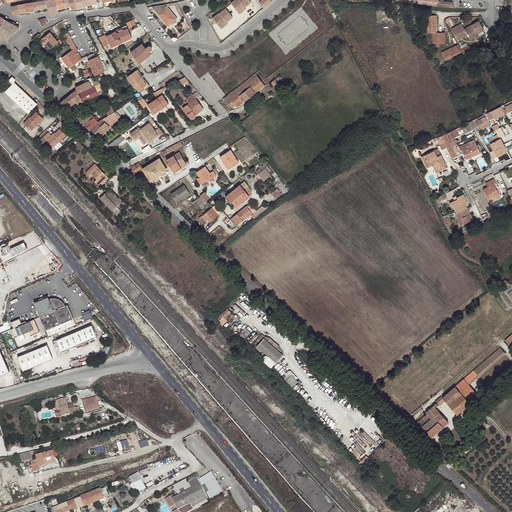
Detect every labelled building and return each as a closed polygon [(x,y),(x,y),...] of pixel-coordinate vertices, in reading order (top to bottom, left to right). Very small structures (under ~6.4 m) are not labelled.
[(35,10),(47,7),(46,0),(37,2),(33,2),(35,10)] [(47,7),(49,14),(58,12),(57,9),(54,0),(46,0),(47,7)] [(54,0),(57,9),(63,8),(63,11),(66,10),(65,7),(62,0),(54,0)] [(69,9),(71,9),(68,0),(62,0),(65,7),(69,7),(69,9)] [(68,0),(71,9),(98,3),(96,0),(68,0)] [(251,2),(249,0),(234,0),(231,3),(237,11),(243,6),(244,7),(251,2)] [(420,0),(422,0),(437,2),(437,7),(452,8),(453,3),(438,1),(437,0),(420,0)] [(26,12),(35,10),(33,2),(25,4),(26,12)] [(174,5),(181,17),(183,16),(176,2),(174,5)] [(17,5),(19,14),(26,12),(25,4),(18,5),(17,5)] [(165,4),(151,7),(167,26),(176,19),(167,6),(165,4)] [(232,17),(225,8),(219,14),(218,13),(212,18),(219,26),(225,21),(226,22),(232,17)] [(436,15),(426,15),(427,33),(432,33),(432,43),(444,43),(444,32),(436,33),(436,15)] [(48,23),(45,18),(38,20),(39,21),(42,26),(47,23),(48,23)] [(461,22),(450,27),(457,38),(464,34),(465,36),(468,34),(469,36),(477,32),(475,30),(483,26),(478,19),(464,27),(461,22)] [(5,20),(0,25),(0,34),(5,40),(19,27),(17,26),(18,24),(12,21),(11,23),(5,20)] [(129,27),(135,25),(132,20),(126,23),(128,28),(129,27)] [(127,28),(117,33),(116,31),(106,36),(107,39),(101,42),(103,46),(109,43),(111,47),(131,38),(127,28)] [(69,34),(67,30),(64,31),(64,34),(66,37),(65,38),(68,43),(70,43),(71,45),(74,44),(69,34)] [(40,40),(44,45),(46,43),(50,48),(57,42),(49,32),(40,40)] [(463,50),(459,42),(442,52),(446,59),(463,50)] [(142,57),(148,52),(149,51),(151,49),(151,48),(150,46),(149,46),(148,46),(145,48),(142,44),(130,52),(139,63),(144,59),(142,57)] [(81,58),(78,52),(75,54),(72,50),(61,58),(69,68),(81,59),(81,58)] [(95,57),(93,53),(81,58),(81,59),(83,62),(88,60),(95,75),(104,71),(97,56),(95,57)] [(146,85),(136,70),(126,77),(134,87),(135,86),(138,91),(146,85)] [(232,101),(235,105),(237,107),(264,85),(255,73),(223,98),(228,104),(232,101)] [(90,77),(91,80),(94,85),(99,83),(97,80),(96,80),(95,78),(94,79),(92,75),(90,77)] [(28,113),(37,104),(14,82),(15,79),(12,77),(9,80),(12,84),(5,92),(28,113)] [(75,87),(75,88),(76,90),(82,101),(83,102),(99,95),(98,95),(97,92),(97,91),(94,85),(91,80),(75,87)] [(156,97),(164,91),(162,89),(153,93),(156,97)] [(76,90),(60,102),(67,108),(75,102),(77,104),(82,101),(76,90)] [(161,95),(148,105),(154,113),(168,103),(161,95)] [(203,108),(192,95),(186,99),(189,103),(182,108),(190,118),(192,119),(193,119),(195,118),(195,116),(195,114),(203,108)] [(142,98),(138,100),(143,108),(148,105),(142,98)] [(500,106),(504,114),(511,110),(511,103),(506,106),(506,107),(504,107),(503,105),(500,106)] [(110,114),(114,112),(111,105),(104,109),(108,115),(110,114)] [(498,117),(504,114),(500,106),(491,111),(495,118),(498,117)] [(83,123),(87,127),(88,127),(91,123),(90,121),(90,120),(89,118),(88,115),(86,111),(78,119),(83,123)] [(24,124),(31,131),(43,118),(36,112),(31,118),(30,117),(24,124)] [(119,118),(114,112),(110,114),(115,121),(119,118)] [(108,115),(103,118),(105,122),(110,126),(115,121),(110,114),(108,115)] [(485,114),(472,120),(476,126),(488,121),(485,114)] [(88,127),(99,137),(104,131),(110,126),(105,122),(103,118),(98,121),(94,117),(90,120),(90,121),(91,123),(88,127)] [(472,120),(468,122),(464,125),(467,131),(476,126),(472,120)] [(163,134),(158,128),(155,131),(149,123),(140,129),(138,127),(129,134),(133,139),(142,133),(149,142),(157,135),(159,137),(163,134)] [(66,136),(60,129),(55,134),(54,133),(51,135),(48,132),(39,141),(42,144),(47,139),(53,147),(66,136)] [(451,131),(446,133),(446,134),(452,146),(457,144),(451,131)] [(142,133),(133,139),(134,141),(142,136),(148,145),(159,137),(157,135),(149,142),(142,133)] [(456,156),(452,146),(446,134),(439,137),(439,138),(437,139),(441,150),(446,147),(447,150),(451,158),(456,156)] [(493,150),(489,152),(493,158),(501,154),(500,152),(506,149),(500,139),(490,144),(493,150)] [(180,142),(172,146),(168,148),(166,149),(166,150),(162,152),(163,155),(182,145),(180,142)] [(471,154),(472,156),(480,153),(475,144),(469,146),(467,142),(458,147),(460,151),(462,150),(465,157),(471,154)] [(445,164),(438,149),(422,157),(427,167),(432,165),(434,170),(435,169),(436,172),(446,167),(444,165),(445,164)] [(220,156),(227,167),(234,163),(234,165),(238,162),(230,150),(220,156)] [(180,165),(185,162),(179,152),(170,157),(169,155),(165,157),(174,173),(181,168),(181,167),(180,165)] [(142,169),(147,177),(148,176),(151,180),(167,170),(159,158),(142,169)] [(138,162),(130,168),(135,172),(141,168),(138,162)] [(97,186),(100,183),(107,176),(95,164),(85,174),(88,177),(90,175),(91,174),(94,176),(97,179),(94,182),(97,186)] [(271,170),(265,164),(256,171),(263,181),(270,175),(268,172),(271,170)] [(208,179),(209,180),(216,176),(213,171),(209,173),(205,166),(196,172),(199,177),(197,178),(200,184),(206,180),(208,179)] [(107,176),(100,183),(102,186),(109,179),(107,176)] [(493,185),(494,184),(496,183),(494,179),(485,183),(487,187),(483,189),(488,200),(499,194),(496,189),(495,190),(493,185)] [(231,201),(236,207),(246,199),(251,195),(251,191),(244,181),(225,197),(230,202),(231,201)] [(189,193),(184,185),(170,194),(176,202),(189,193)] [(274,199),(282,195),(278,188),(271,193),(274,199)] [(109,190),(105,194),(112,201),(116,198),(116,197),(109,190)] [(198,198),(201,203),(208,199),(204,192),(200,195),(201,196),(198,198)] [(100,198),(116,216),(121,211),(117,207),(121,203),(116,198),(112,201),(105,194),(100,198)] [(452,206),(456,213),(464,209),(461,202),(465,200),(462,194),(456,198),(457,199),(449,203),(451,207),(452,206)] [(209,221),(218,214),(221,211),(215,204),(201,216),(205,221),(207,219),(209,221)] [(263,204),(256,210),(259,214),(264,210),(266,208),(263,204)] [(252,213),(246,206),(230,219),(235,226),(252,213)] [(456,213),(455,214),(457,217),(456,217),(460,225),(472,219),(470,214),(467,215),(464,209),(456,213)] [(481,215),(484,222),(490,220),(486,213),(481,215)] [(15,245),(19,254),(29,250),(25,241),(15,245)] [(511,297),(505,292),(502,297),(511,304),(511,297)] [(50,297),(34,303),(49,336),(76,325),(69,305),(59,299),(50,297)] [(228,309),(218,319),(221,322),(231,313),(228,309)] [(92,310),(85,313),(87,320),(94,317),(92,310)] [(11,329),(14,337),(29,331),(38,327),(34,319),(26,322),(22,324),(21,322),(19,318),(11,322),(13,328),(11,329)] [(93,324),(68,335),(76,346),(98,337),(93,324)] [(29,331),(31,335),(40,332),(38,327),(29,331)] [(76,346),(68,335),(58,339),(63,351),(76,346)] [(261,349),(275,362),(283,355),(277,350),(275,348),(277,345),(270,338),(265,337),(263,338),(256,345),(261,349)] [(46,344),(19,356),(25,369),(52,356),(46,344)] [(500,348),(464,379),(468,384),(504,353),(500,348)] [(283,374),(285,376),(282,378),(291,387),(297,382),(294,379),(296,378),(294,376),(294,377),(289,371),(287,371),(285,374),(284,373),(283,374)] [(468,384),(464,379),(455,387),(469,403),(478,396),(468,384)] [(469,403),(455,387),(442,398),(437,402),(439,405),(444,401),(456,414),(469,403)] [(75,412),(79,411),(78,407),(74,408),(73,405),(70,406),(70,404),(67,405),(65,398),(57,400),(62,416),(69,414),(69,413),(75,411),(75,412)] [(96,398),(84,401),(86,412),(99,409),(96,398)] [(437,405),(436,403),(425,412),(427,414),(418,422),(430,436),(447,422),(435,407),(437,405)] [(35,450),(17,455),(19,462),(30,460),(32,459),(31,455),(36,454),(35,450)] [(32,465),(34,472),(40,470),(39,467),(56,463),(54,457),(52,451),(36,455),(38,463),(32,465)] [(135,493),(146,488),(137,472),(127,477),(135,493)] [(172,499),(179,511),(182,511),(207,499),(196,478),(188,482),(191,488),(172,499)] [(53,507),(54,511),(58,511),(70,508),(76,506),(77,509),(100,500),(101,502),(104,501),(104,502),(106,501),(107,500),(106,498),(105,498),(105,497),(107,496),(108,494),(106,489),(104,488),(100,489),(75,499),(53,507)]
